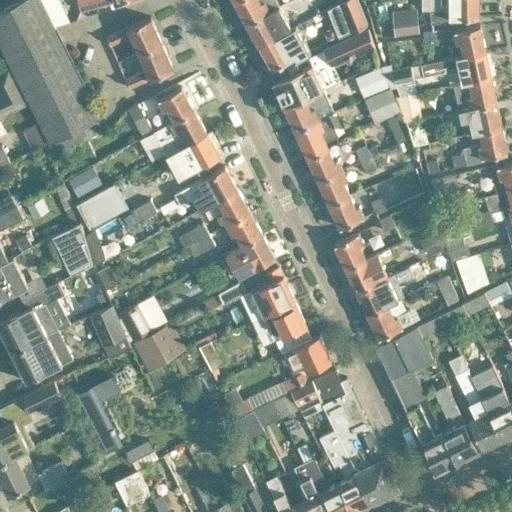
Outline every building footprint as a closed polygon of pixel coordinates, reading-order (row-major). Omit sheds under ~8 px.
[(13,0),(0,6),(0,40),(39,120),(37,121),(46,140),(47,140),(54,153),(103,128),(98,116),(100,115),(96,107),(55,25),(54,24),(49,13),(42,0),(13,0)] [(60,0),(42,0),(49,13),(54,24),(70,19),(60,0)] [(78,0),(81,9),(84,8),(111,0),(78,0)] [(235,0),(247,22),(279,4),(276,0),(235,0)] [(343,0),(352,28),(367,22),(359,0),(343,0)] [(431,22),(459,18),(459,16),(479,16),(478,0),(449,0),(449,7),(429,8),(431,22)] [(279,34),(292,27),(279,4),(247,22),(260,45),(279,34)] [(391,11),(394,34),(420,31),(417,8),(391,11)] [(131,34),(139,51),(162,40),(151,15),(107,35),(110,43),(131,34)] [(462,40),(465,52),(465,53),(486,48),(480,23),(455,29),(457,41),(462,40)] [(260,45),(272,67),(294,55),(296,59),(310,51),(311,51),(297,25),(292,27),(279,34),(260,45)] [(324,47),(331,63),(351,54),(353,57),(375,46),(369,27),(324,47)] [(424,42),(435,41),(434,28),(422,29),(424,42)] [(174,66),(162,40),(139,51),(146,69),(126,78),(129,86),(174,66)] [(470,79),(470,78),(491,74),(486,48),(465,53),(465,52),(460,53),(390,67),(399,93),(400,95),(408,92),(404,78),(447,69),(450,83),(470,79)] [(312,62),(274,80),(285,104),(311,91),(323,86),(312,62)] [(390,83),(381,64),(356,75),(364,95),(390,83)] [(468,93),(471,104),(496,98),(491,74),(470,78),(470,79),(473,92),(468,93)] [(0,93),(0,92),(0,115),(27,102),(18,84),(0,93)] [(182,84),(159,97),(165,109),(169,107),(175,118),(195,108),(182,84)] [(395,96),(390,86),(365,97),(375,121),(401,110),(395,96)] [(408,92),(400,95),(395,96),(401,110),(405,119),(416,117),(421,116),(417,90),(408,92)] [(311,91),(285,104),(296,127),(320,116),(328,112),(323,100),(316,103),(311,91)] [(473,130),(480,128),(502,124),(496,98),(471,104),(459,106),(462,118),(470,116),(473,130)] [(144,135),(154,130),(138,101),(129,107),(144,135)] [(154,130),(159,139),(166,151),(166,153),(167,152),(180,145),(188,141),(207,130),(195,108),(175,118),(172,120),(154,130)] [(325,138),(337,133),(328,112),(320,116),(296,127),(307,153),(328,143),(325,138)] [(423,142),(416,117),(405,119),(413,145),(423,142)] [(483,142),(479,143),(482,156),(508,150),(502,124),(480,128),(483,142)] [(180,145),(167,152),(180,176),(220,154),(214,144),(218,142),(211,129),(208,131),(207,130),(188,141),(180,145)] [(0,164),(9,159),(1,142),(0,142),(0,164)] [(355,147),(361,159),(371,154),(366,142),(355,147)] [(307,153),(319,178),(343,167),(338,156),(334,158),(328,143),(307,153)] [(462,150),(452,153),(454,164),(465,162),(462,150)] [(366,170),(376,165),(371,154),(361,159),(366,170)] [(436,157),(425,159),(428,171),(438,169),(439,168),(436,157)] [(505,175),(509,188),(511,187),(511,159),(497,164),(501,176),(505,175)] [(225,164),(175,191),(175,192),(174,192),(176,196),(160,204),(164,211),(181,202),(181,203),(194,195),(201,208),(219,198),(218,197),(238,187),(225,164)] [(348,178),(343,167),(319,178),(330,202),(350,193),(344,179),(348,178)] [(84,170),(70,177),(79,193),(93,186),(84,170)] [(472,192),(466,188),(459,189),(455,171),(430,178),(438,207),(475,197),(474,191),(472,192)] [(87,228),(123,208),(110,183),(73,203),(87,228)] [(225,210),(221,212),(227,222),(250,209),(238,187),(218,197),(219,198),(225,210)] [(508,202),(511,214),(511,187),(509,188),(500,190),(504,203),(508,202)] [(66,189),(58,193),(72,221),(79,218),(66,189)] [(396,204),(389,191),(373,199),(378,211),(396,204)] [(0,212),(17,203),(11,192),(0,197),(0,212)] [(359,203),(355,205),(350,193),(330,202),(341,226),(359,217),(365,215),(359,203)] [(42,195),(27,203),(33,215),(48,207),(42,195)] [(123,211),(124,212),(129,223),(157,209),(151,197),(129,209),(128,208),(123,211)] [(0,228),(24,216),(17,203),(0,212),(0,260),(8,256),(0,241),(0,228)] [(478,211),(481,222),(481,223),(492,220),(489,208),(478,211)] [(262,232),(250,209),(227,222),(233,233),(237,231),(243,242),(262,232)] [(390,213),(380,217),(384,228),(395,223),(390,213)] [(69,224),(65,217),(41,229),(45,236),(69,224)] [(81,220),(52,234),(71,272),(93,261),(85,232),(81,220)] [(188,243),(194,253),(214,242),(203,221),(193,226),(199,237),(188,243)] [(93,261),(93,262),(105,257),(95,226),(85,232),(93,261)] [(437,228),(418,236),(426,254),(445,246),(437,228)] [(367,255),(366,255),(361,243),(365,241),(359,230),(335,242),(346,265),(367,255)] [(31,243),(26,232),(16,237),(21,248),(31,243)] [(239,275),(275,255),(262,232),(243,242),(226,251),(239,275)] [(461,235),(446,240),(448,246),(452,257),(468,253),(461,235)] [(357,288),(381,277),(389,273),(377,249),(366,255),(367,255),(346,265),(357,288)] [(455,258),(467,289),(479,284),(467,253),(455,258)] [(357,288),(368,312),(389,302),(383,290),(386,288),(421,271),(416,260),(389,273),(381,277),(357,288)] [(270,279),(252,287),(264,313),(295,298),(279,264),(266,271),(270,279)] [(0,297),(11,292),(0,270),(0,297)] [(448,302),(459,297),(446,273),(425,285),(428,290),(439,285),(448,302)] [(241,278),(218,290),(221,297),(222,299),(223,301),(247,289),(246,289),(241,278)] [(28,305),(0,319),(0,325),(12,350),(58,327),(45,301),(64,292),(59,279),(49,283),(49,284),(23,297),(28,305)] [(511,289),(506,279),(485,290),(489,299),(511,289)] [(103,302),(110,299),(105,288),(98,291),(103,302)] [(218,290),(204,297),(209,306),(222,299),(221,297),(218,290)] [(489,299),(485,290),(462,301),(468,313),(469,313),(490,302),(489,299)] [(264,313),(275,335),(282,350),(283,349),(313,335),(295,298),(264,313)] [(119,309),(132,337),(153,326),(137,299),(119,309)] [(108,355),(129,345),(130,345),(111,300),(88,310),(108,355)] [(449,327),(470,316),(469,313),(468,313),(462,301),(441,312),(442,313),(447,323),(449,327)] [(379,336),(398,327),(418,318),(413,306),(395,315),(389,302),(368,312),(379,336)] [(442,313),(418,324),(423,335),(447,323),(442,313)] [(171,319),(132,340),(147,368),(186,346),(171,319)] [(393,336),(378,343),(376,344),(391,375),(410,366),(411,366),(433,355),(423,335),(418,324),(393,336)] [(27,380),(45,371),(73,357),(58,327),(12,350),(27,380)] [(294,372),(281,379),(286,389),(291,387),(310,378),(306,370),(332,358),(320,332),(313,335),(283,349),(294,372)] [(209,339),(199,344),(211,369),(221,364),(209,339)] [(489,355),(477,361),(498,403),(489,407),(503,435),(511,430),(511,402),(509,397),(489,355)] [(319,393),(335,426),(342,442),(356,469),(355,469),(371,501),(400,486),(370,422),(369,422),(347,375),(341,378),(336,366),(311,378),(318,393),(319,393)] [(425,396),(411,366),(410,366),(391,375),(405,405),(423,396),(425,396)] [(468,366),(456,372),(477,414),(468,418),(482,445),(503,435),(489,407),(468,366)] [(113,372),(78,390),(108,449),(124,441),(101,398),(122,388),(113,372)] [(310,378),(291,387),(299,402),(318,393),(311,378),(310,378)] [(1,423),(0,423),(0,460),(16,452),(26,447),(33,444),(22,422),(33,417),(29,409),(60,393),(53,379),(18,396),(0,405),(0,410),(5,421),(4,422),(1,423)] [(430,409),(441,403),(452,425),(442,430),(456,459),(479,447),(446,382),(433,389),(438,398),(428,404),(430,409)] [(276,395),(274,397),(282,414),(299,406),(298,403),(299,402),(291,387),(286,389),(276,394),(276,395)] [(178,416),(198,405),(190,389),(170,399),(178,416)] [(230,405),(229,405),(235,416),(253,407),(247,396),(230,405)] [(282,414),(274,397),(255,407),(263,425),(282,416),(282,414)] [(435,469),(456,459),(442,430),(435,434),(419,403),(407,408),(435,469)] [(265,429),(263,425),(255,407),(253,407),(235,416),(246,438),(265,429)] [(356,469),(342,442),(335,426),(319,434),(334,465),(340,461),(347,476),(338,481),(352,510),(371,501),(355,469),(356,469)] [(180,427),(157,439),(162,449),(185,437),(180,427)] [(212,429),(194,437),(200,450),(218,442),(212,429)] [(16,452),(0,460),(0,476),(9,493),(31,482),(16,452)] [(314,456),(304,461),(330,511),(347,511),(352,510),(338,481),(328,485),(314,456)] [(61,461),(38,472),(41,477),(47,488),(64,479),(69,477),(61,461)] [(304,497),(300,499),(306,511),(330,511),(304,461),(295,465),(301,477),(295,480),(304,497)] [(251,479),(243,462),(231,468),(240,485),(244,492),(253,511),(268,511),(256,486),(251,479)] [(114,478),(126,502),(149,491),(138,467),(114,478)] [(205,474),(194,480),(208,510),(209,511),(222,511),(219,504),(206,477),(205,474)] [(283,511),(306,511),(300,499),(291,504),(276,475),(267,479),(283,511)] [(163,492),(152,497),(159,511),(175,511),(174,509),(172,510),(163,492)] [(236,494),(227,499),(228,500),(219,504),(222,511),(240,511),(244,510),(236,494)]
